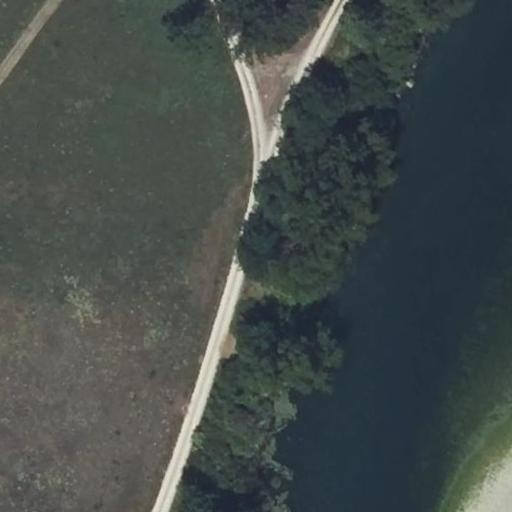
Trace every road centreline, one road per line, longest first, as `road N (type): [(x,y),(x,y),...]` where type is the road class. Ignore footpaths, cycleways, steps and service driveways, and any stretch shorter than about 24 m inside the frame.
road 1 (track): [(274,155),(162,511)]
road 2 (track): [(349,0),(274,155)]
road 3 (track): [(202,0),(274,155)]
